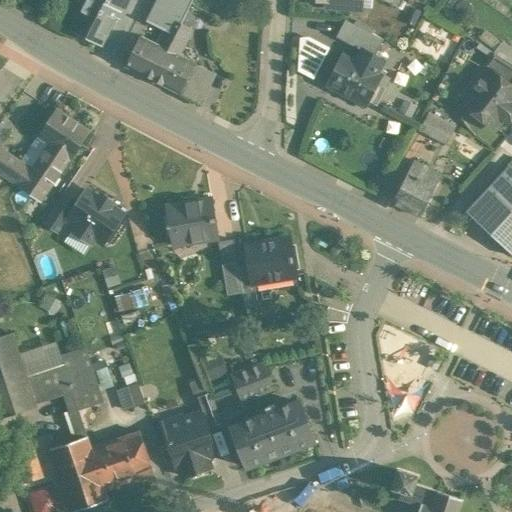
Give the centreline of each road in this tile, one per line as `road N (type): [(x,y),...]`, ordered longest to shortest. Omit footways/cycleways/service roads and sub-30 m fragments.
road 1 (residential): [(394,228),(357,331),(373,424),(367,451),(178,511)]
road 2 (secondary): [(263,162),(0,19)]
road 3 (residential): [(263,162),(276,0)]
road 4 (secondary): [(394,228),(263,162)]
road 5 (secondary): [(511,288),(394,228)]
